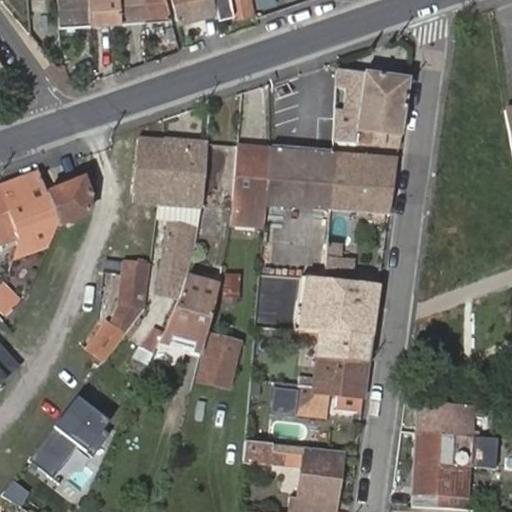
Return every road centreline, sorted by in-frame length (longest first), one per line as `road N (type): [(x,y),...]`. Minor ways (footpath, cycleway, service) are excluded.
road 1 (residential): [(370,511),(434,31),(423,0)]
road 2 (secondary): [(422,0),(60,123)]
